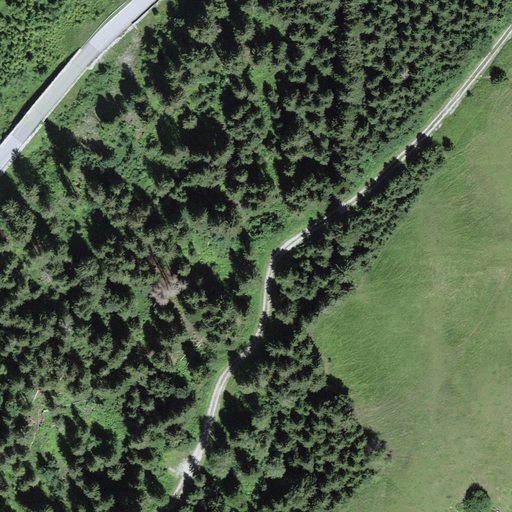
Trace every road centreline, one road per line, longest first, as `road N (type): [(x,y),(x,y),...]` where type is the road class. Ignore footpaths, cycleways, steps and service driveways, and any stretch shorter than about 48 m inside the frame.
road 1 (track): [(511,28),(417,144),(287,245),(212,387),(186,476),(162,511)]
road 2 (unclassified): [(149,0),(66,83),(0,168)]
